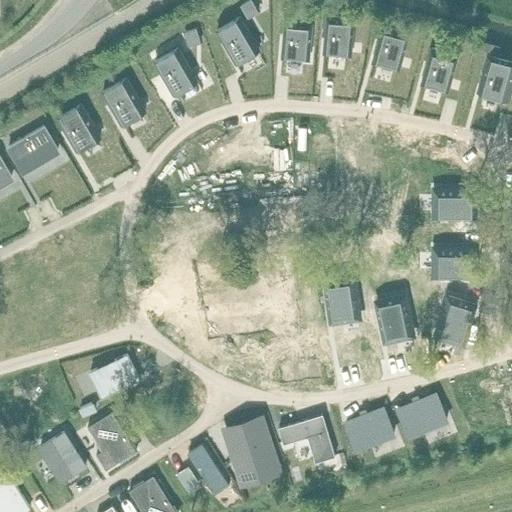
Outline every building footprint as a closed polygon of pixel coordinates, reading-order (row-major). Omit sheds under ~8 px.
[(253,0),(249,0),(241,5),(247,16),(259,10),(253,0)] [(291,3),(290,16),(303,17),(304,4),(291,3)] [(323,53),(351,55),(354,17),(326,15),(323,53)] [(259,49),(240,16),(216,30),(235,63),(259,49)] [(284,19),(281,57),(309,59),(312,21),(284,19)] [(409,32),(382,25),(372,62),(399,69),(409,32)] [(197,28),(185,32),(189,44),(201,40),(197,28)] [(174,94),(198,80),(179,47),(154,61),(174,94)] [(448,91),(458,54),(431,47),(421,84),(448,91)] [(480,91),(507,98),(511,78),(511,60),(489,54),(480,91)] [(103,92),(123,124),(147,110),(128,78),(103,92)] [(83,103),(59,117),(78,150),(102,136),(83,103)] [(9,146),(24,170),(60,148),(45,124),(9,146)] [(0,183),(13,175),(0,153),(0,183)] [(431,217),(476,218),(476,187),(432,186),(431,217)] [(77,235),(62,255),(77,266),(104,255),(100,230),(77,235)] [(475,245),(429,245),(429,276),(475,277),(475,245)] [(348,270),(326,273),(319,283),(326,319),(336,328),(358,325),(363,318),(357,274),(348,270)] [(0,284),(0,327),(15,321),(18,290),(0,284)] [(405,290),(371,298),(381,343),(415,336),(405,290)] [(72,300),(61,319),(76,331),(104,319),(98,294),(73,300),(72,300)] [(475,302),(445,294),(433,335),(463,344),(475,302)] [(205,306),(186,308),(192,349),(210,347),(205,306)] [(102,396),(139,379),(128,354),(90,371),(102,396)] [(415,402),(399,408),(409,434),(446,419),(436,393),(420,400),(418,394),(412,396),(415,402)] [(95,410),(92,402),(81,407),(84,415),(95,410)] [(346,422),(356,448),(393,434),(383,408),(367,414),(365,408),(359,410),(361,416),(346,422)] [(97,453),(107,468),(137,450),(128,434),(112,410),(88,425),(103,450),(97,453)] [(304,419),(279,426),(284,441),(309,434),(317,461),(336,455),(323,413),(304,419)] [(0,440),(10,432),(0,419),(0,440)] [(257,423),(226,433),(241,477),(272,467),(257,423)] [(63,431),(40,446),(63,481),(86,466),(63,431)] [(29,441),(16,446),(20,454),(32,448),(29,441)] [(215,492),(229,483),(203,442),(189,452),(215,492)] [(300,471),(293,473),(295,482),(302,480),(300,471)] [(9,472),(0,477),(0,510),(1,511),(24,511),(31,507),(9,472)] [(178,511),(169,498),(154,474),(130,489),(144,511),(178,511)]
